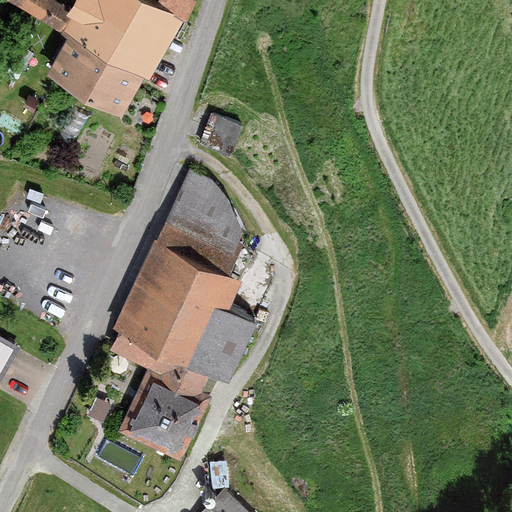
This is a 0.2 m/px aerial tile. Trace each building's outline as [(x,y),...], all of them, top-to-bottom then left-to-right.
[(22,0),(64,22),(75,1),(72,0),(22,0)] [(189,11),(166,0),(75,0),(75,1),(64,22),(42,68),(128,111),(151,65),(159,69),(189,11)] [(210,105),(201,137),(234,146),(243,114),(210,105)] [(161,232),(114,338),(160,358),(131,424),(184,447),(211,387),(204,384),(210,370),(234,381),(264,312),(236,299),(248,270),(161,232)] [(0,367),(0,368),(15,339),(0,330),(0,367)] [(255,511),(231,488),(207,511),(255,511)]
